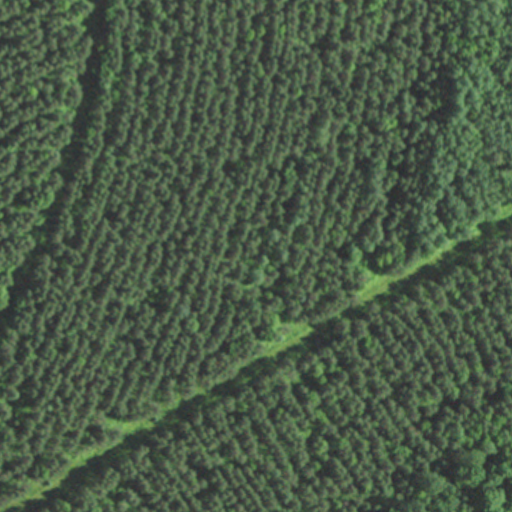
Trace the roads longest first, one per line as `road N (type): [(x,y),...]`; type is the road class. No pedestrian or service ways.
road 1 (track): [(9,511),(511,211)]
road 2 (track): [(0,310),(77,101),(95,0)]
